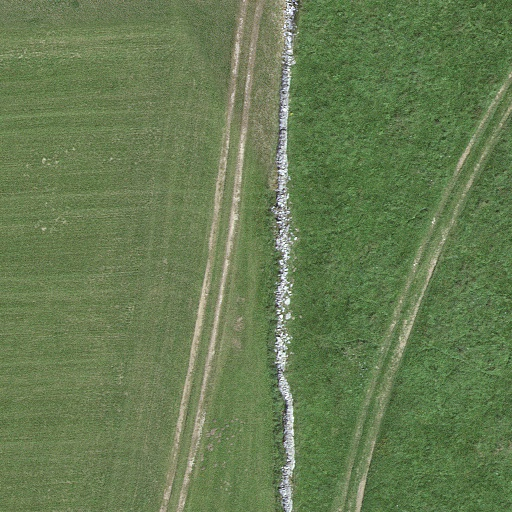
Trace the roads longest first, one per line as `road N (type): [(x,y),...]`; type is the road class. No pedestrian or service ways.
road 1 (track): [(168,511),(228,200),(253,0)]
road 2 (track): [(345,511),(370,403),(425,253),(511,91)]
